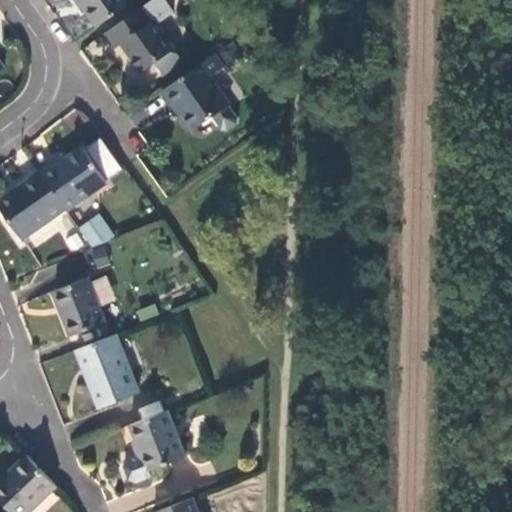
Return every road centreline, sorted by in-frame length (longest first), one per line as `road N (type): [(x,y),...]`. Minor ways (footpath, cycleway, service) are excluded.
road 1 (residential): [(94,511),(10,364)]
road 2 (residential): [(132,159),(71,74),(46,66)]
